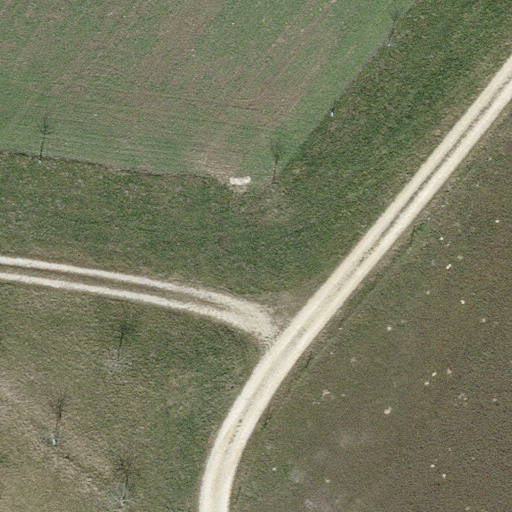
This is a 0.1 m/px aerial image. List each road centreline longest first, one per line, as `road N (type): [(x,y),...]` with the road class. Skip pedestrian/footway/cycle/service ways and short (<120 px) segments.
road 1 (track): [(220,511),(238,430),(511,76)]
road 2 (track): [(0,273),(313,333)]
